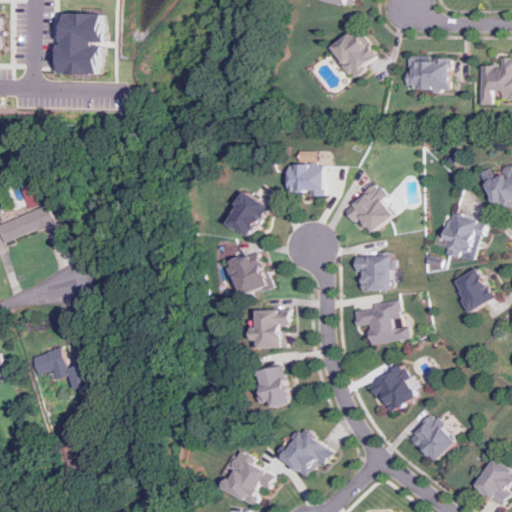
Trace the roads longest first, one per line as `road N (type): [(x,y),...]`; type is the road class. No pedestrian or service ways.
road 1 (residential): [(455,511),(384,462),(357,426),(334,369),(319,248)]
road 2 (residential): [(37,0),(35,89),(0,87)]
